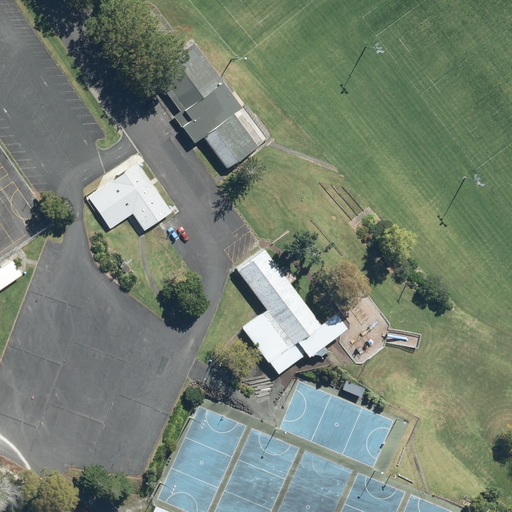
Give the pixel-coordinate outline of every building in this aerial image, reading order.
[(192,42),(150,73),(178,111),(171,116),(179,126),(180,126),(192,142),(202,135),(225,167),(260,141),(236,109),(239,106),(192,42)] [(164,215),(131,167),(82,202),(103,231),(125,216),(137,234),(164,215)] [(312,324),(282,284),(286,280),(277,267),(272,271),(258,251),(230,272),(259,311),(234,329),(260,364),(261,363),(270,375),(298,354),(301,357),(338,330),(327,315),(326,313),(312,324)] [(5,264),(0,267),(0,288),(15,278),(5,264)] [(122,267),(126,273),(130,270),(126,264),(122,267)] [(363,385),(345,378),(341,388),(359,395),(363,385)] [(481,479),(480,480),(511,511),(511,481),(456,423),(441,437),(481,479)]
